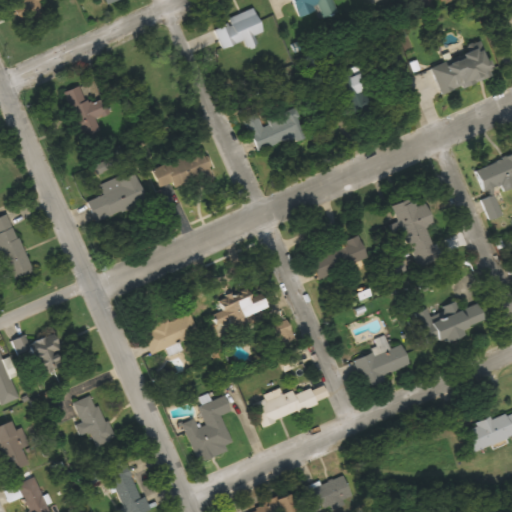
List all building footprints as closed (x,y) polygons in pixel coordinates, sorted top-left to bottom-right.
[(291,0),(298,18),(318,10),(321,19),(336,13),(331,0),(291,0)] [(211,26),(220,50),(262,34),(254,10),(211,26)] [(439,93),(492,78),(484,50),(431,65),(439,93)] [(332,77),(347,112),(362,105),(357,93),(367,89),(358,66),(332,77)] [(103,97),(85,104),(78,86),(63,92),(76,127),(109,114),(103,97)] [(256,152),(301,137),(292,111),(259,122),(256,114),(244,118),(256,152)] [(211,175),(204,150),(151,167),(158,188),(171,184),(172,187),(211,175)] [(504,191),(511,187),(511,154),(475,171),(485,191),(501,184),(504,191)] [(99,185),(102,195),(85,202),(92,220),(145,200),(134,171),(99,185)] [(391,206),(397,223),(390,227),(393,235),(404,231),(413,256),(432,249),(424,227),(433,224),(426,203),(416,207),(413,198),(391,206)] [(0,252),(12,280),(31,272),(6,214),(0,216),(0,252)] [(317,280),(367,257),(358,237),(308,260),(317,280)] [(266,319),(255,293),(221,308),(231,333),(266,319)] [(416,313),(428,346),(486,325),(478,303),(457,311),(454,303),(442,308),(445,315),(431,320),(427,309),(416,313)] [(149,353),(198,334),(189,312),(140,332),(149,353)] [(24,344),(35,376),(64,366),(53,334),(24,344)] [(363,389),(385,381),(383,375),(409,366),(401,343),(353,359),(363,389)] [(0,405),(16,400),(0,353),(0,405)] [(329,401),(323,384),(282,398),(280,392),(251,402),(259,425),(329,401)] [(72,403),(81,423),(77,425),(83,437),(90,434),(96,447),(113,439),(92,394),(72,403)] [(220,415),(230,411),(224,396),(208,401),(206,395),(198,398),(201,406),(198,407),(205,426),(195,429),(192,421),(185,424),(197,460),(232,448),(220,415)] [(511,435),(511,411),(463,430),(472,451),(511,435)] [(0,425),(0,448),(8,471),(27,464),(21,447),(28,445),(21,427),(14,430),(11,421),(0,425)] [(144,511),(131,464),(110,470),(121,511),(144,511)] [(317,511),(351,498),(342,476),(303,493),(310,511),(317,511)] [(18,484),(29,511),(48,511),(35,477),(18,484)]
